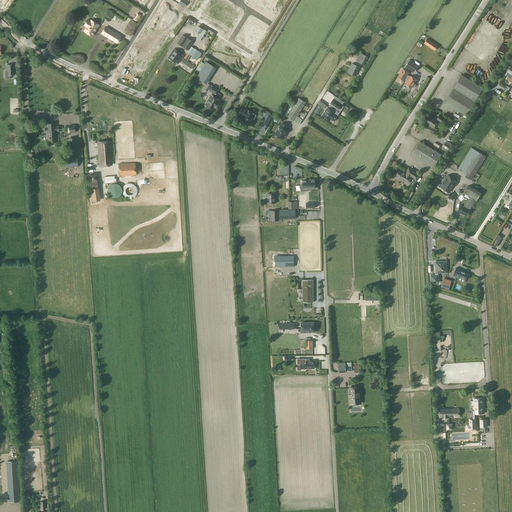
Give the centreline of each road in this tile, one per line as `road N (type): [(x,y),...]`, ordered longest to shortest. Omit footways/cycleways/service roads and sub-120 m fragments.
road 1 (unclassified): [(369,191),(108,82)]
road 2 (residential): [(369,191),(487,0)]
road 3 (unclassified): [(511,258),(369,191)]
road 4 (unclassified): [(108,82),(0,21)]
